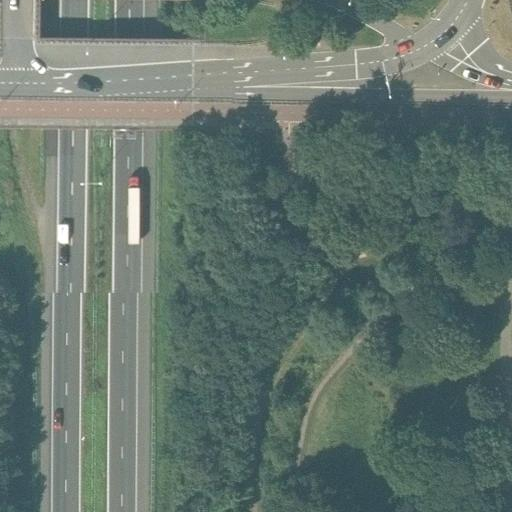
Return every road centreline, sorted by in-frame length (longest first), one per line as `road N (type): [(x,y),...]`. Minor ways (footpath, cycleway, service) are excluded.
road 1 (motorway): [(121,511),(127,0)]
road 2 (motorway): [(73,0),(67,511)]
road 3 (secondary): [(244,88),(357,96),(511,92)]
road 4 (secondary): [(17,85),(244,88)]
road 5 (motorway): [(244,88),(421,49)]
